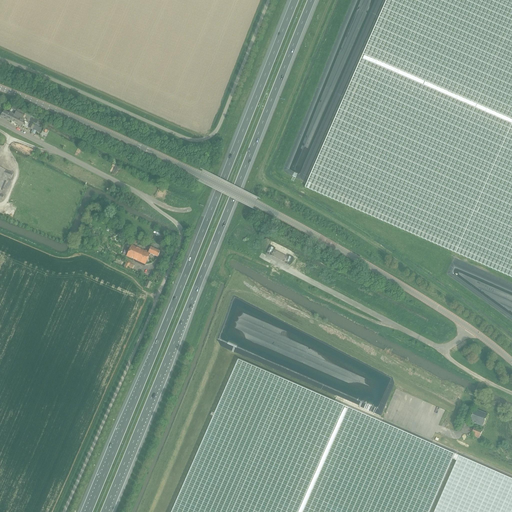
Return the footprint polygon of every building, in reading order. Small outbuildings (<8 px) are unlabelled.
[(511,0),(386,0),(305,188),(511,277),(511,0)] [(11,121),(13,116),(14,114),(10,112),(9,114),(4,111),(1,116),(11,121)] [(13,116),(11,121),(21,126),(24,119),(23,118),(24,116),(16,111),(14,114),(13,116)] [(29,128),(32,130),(33,130),(36,131),(37,132),(39,128),(34,125),(31,123),(29,128)] [(11,179),(13,174),(0,168),(0,200),(1,201),(3,196),(0,194),(0,193),(7,178),(11,179)] [(126,256),(145,265),(150,254),(157,258),(160,252),(150,247),(149,249),(148,249),(147,252),(145,251),(145,252),(131,245),(126,256)] [(272,256),(284,262),(287,257),(275,250),(272,256)] [(133,265),(126,262),(124,268),(131,271),(133,265)] [(229,335),(229,336),(232,337),(229,337),(264,349),(265,349),(266,346),(268,346),(269,344),(269,341),(270,337),(265,335),(266,333),(265,321),(260,319),(261,315),(239,307),(233,325),(233,324),(229,335)] [(429,511),(455,454),(239,360),(172,511),(429,511)] [(368,402),(367,404),(364,403),(363,407),(373,410),(375,405),(368,402)] [(483,427),(486,419),(488,415),(475,409),(473,414),(470,421),(483,427)] [(479,438),(482,431),(474,428),(472,433),(473,433),(472,435),(479,438)] [(511,511),(511,479),(459,456),(457,462),(434,511),(511,511)]
